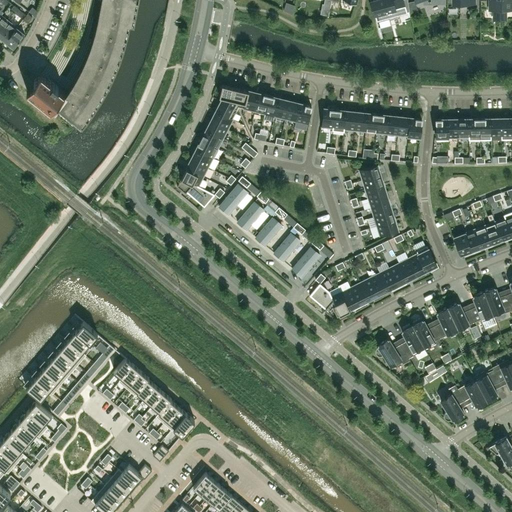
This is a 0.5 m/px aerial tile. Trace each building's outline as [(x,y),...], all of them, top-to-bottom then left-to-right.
[(79,123),(82,125),(87,119),(92,112),(97,105),(101,98),(105,91),(109,84),(112,77),(116,69),(119,61),(122,54),(124,46),(126,38),(127,37),(128,31),(130,23),(134,24),(138,0),(101,0),(98,16),(96,23),(95,30),(93,37),(91,44),(88,50),(86,56),(83,63),(80,69),(76,76),(73,81),(69,87),(67,91),(49,76),(48,78),(41,73),(26,90),(51,110),(47,114),(54,120),(58,115),(74,129),(79,123)] [(392,0),(373,0),(371,1),(374,14),(376,20),(387,17),(406,12),(409,11),(407,0),(396,0),(396,2),(393,3),(392,0)] [(510,9),(510,0),(491,0),(491,1),(489,1),(489,9),(493,9),(493,19),(505,19),(505,9),(510,9)] [(15,13),(19,9),(14,5),(11,9),(15,13)] [(24,13),(19,9),(15,13),(20,17),(24,13)] [(0,32),(9,21),(2,15),(0,17),(0,32)] [(28,23),(31,19),(26,15),(23,19),(28,23)] [(0,36),(6,41),(17,27),(9,21),(0,32),(0,36)] [(13,47),(24,33),(17,27),(6,41),(13,47)] [(220,96),(223,96),(221,100),(237,109),(238,106),(239,106),(240,100),(230,98),(233,87),(222,84),(220,96)] [(243,108),(247,90),(248,90),(240,88),(239,89),(233,87),(230,98),(240,100),(239,106),(238,106),(243,108)] [(254,110),(258,91),(258,92),(248,90),(247,90),(243,108),(254,110)] [(264,113),(269,95),(259,92),(259,91),(258,91),(254,110),(264,113)] [(275,115),(279,96),(279,97),(269,95),(264,113),(275,115)] [(285,118),(290,100),(280,97),(280,96),(279,96),(275,115),(285,118)] [(234,114),(237,109),(221,100),(216,109),(215,109),(232,118),(234,114)] [(296,120),(300,101),(300,102),(290,100),(285,118),(296,120)] [(296,120),(294,127),(302,129),(305,129),(306,124),(311,105),(301,103),(301,101),(300,101),(296,120)] [(333,127),(335,109),(324,107),(322,126),(333,127)] [(227,128),(232,118),(215,109),(215,110),(216,110),(211,119),(227,128)] [(344,128),(346,109),(345,110),(335,109),(333,127),(332,130),(344,131),(344,128)] [(355,129),(357,111),(346,110),(346,109),(344,128),(355,129)] [(365,130),(367,111),(367,112),(357,111),(355,129),(365,130)] [(376,131),(378,113),(368,112),(368,111),(367,111),(365,130),(376,131)] [(387,133),(389,113),(388,114),(378,113),(376,131),(387,133)] [(398,134),(400,115),(389,114),(389,113),(387,133),(398,134)] [(408,135),(410,116),(410,115),(410,117),(400,115),(398,134),(408,135)] [(419,136),(421,118),(411,117),(411,116),(410,116),(408,135),(419,136)] [(491,136),(490,117),(490,116),(490,117),(480,117),(480,139),(491,139),(491,136)] [(501,136),(501,117),(491,117),(491,116),(490,116),(490,117),(491,136),(501,136)] [(511,138),(511,122),(511,117),(511,116),(511,117),(501,117),(501,136),(501,139),(511,138)] [(447,137),(447,117),(447,118),(436,118),(436,140),(448,140),(448,136),(447,137)] [(458,136),(458,118),(447,118),(447,117),(447,137),(448,136),(458,136)] [(469,136),(469,117),(468,117),(468,118),(458,118),(458,136),(469,136)] [(480,139),(480,117),(469,118),(469,117),(469,136),(469,140),(480,139)] [(222,137),(227,128),(211,119),(206,129),(205,128),(205,129),(222,137)] [(217,147),(222,137),(205,129),(206,129),(201,139),(217,147)] [(213,157),(217,147),(201,139),(196,148),(195,147),(195,148),(196,148),(213,157)] [(258,152),(248,144),(245,142),(241,146),(254,157),(258,152)] [(208,166),(213,157),(196,148),(195,148),(196,149),(191,158),(208,166)] [(203,176),(208,166),(191,158),(186,167),(185,167),(186,167),(203,176)] [(380,174),(377,165),(378,165),(378,164),(359,170),(363,179),(380,174)] [(198,185),(203,176),(186,167),(185,167),(186,168),(181,177),(198,185)] [(383,182),(380,174),(363,179),(365,188),(384,182),(383,182)] [(215,194),(199,186),(198,185),(181,177),(177,185),(185,193),(186,191),(204,206),(215,194)] [(247,187),(251,183),(250,182),(246,179),(243,183),(247,187)] [(386,192),(383,183),(384,183),(384,182),(365,188),(368,198),(386,192)] [(228,216),(248,192),(237,183),(217,207),(228,216)] [(389,201),(388,198),(386,192),(368,198),(371,207),(390,201),(390,200),(389,201)] [(392,210),(389,202),(390,201),(371,207),(374,216),(392,210)] [(246,232),(264,210),(254,202),(236,223),(246,232)] [(394,219),(392,210),(374,216),(377,225),(396,219),(395,219),(394,219)] [(265,247),(283,226),(273,218),(255,239),(265,247)] [(511,237),(511,235),(505,218),(495,221),(501,239),(506,237),(506,239),(511,237)] [(398,229),(395,220),(396,219),(377,225),(380,235),(398,229)] [(501,239),(495,221),(485,225),(491,242),(501,239)] [(491,242),(485,225),(475,229),(481,246),(491,242)] [(481,246),(475,229),(464,233),(472,252),(478,250),(477,248),(481,246)] [(283,263),(301,241),(291,233),(273,255),(283,263)] [(472,252),(464,233),(454,236),(460,254),(465,252),(466,254),(472,252)] [(438,267),(428,248),(427,245),(417,250),(427,269),(431,267),(432,270),(438,267)] [(302,278),(320,255),(310,247),(292,269),(302,278)] [(330,260),(334,256),(327,250),(323,254),(330,260)] [(427,269),(417,250),(416,250),(418,253),(409,258),(418,275),(425,272),(424,271),(427,269)] [(418,275),(409,258),(399,263),(407,279),(409,278),(410,279),(418,275)] [(407,279),(399,263),(390,267),(399,286),(404,283),(403,281),(407,279)] [(399,286),(390,267),(381,272),(380,272),(388,289),(392,287),(393,289),(399,286)] [(388,289),(380,272),(370,277),(379,295),(386,291),(386,290),(388,289)] [(320,273),(315,279),(320,283),(325,277),(320,273)] [(379,295),(370,277),(361,282),(369,298),(371,298),(371,299),(379,295)] [(369,298),(361,282),(351,287),(361,305),(366,303),(365,301),(369,298)] [(340,313),(328,290),(320,283),(309,295),(328,311),(327,312),(332,317),(340,313)] [(511,308),(506,294),(499,296),(497,292),(495,286),(484,291),(494,316),(505,311),(511,308)] [(361,305),(351,287),(342,292),(350,308),(353,306),(354,308),(361,305)] [(350,308),(342,292),(332,296),(329,291),(328,290),(340,313),(341,314),(348,311),(347,309),(350,308)] [(494,316),(484,291),(472,295),(477,305),(470,308),(475,321),(482,318),(483,320),(494,316)] [(475,321),(470,308),(463,311),(461,307),(458,301),(447,306),(457,327),(468,323),(468,324),(475,321)] [(457,327),(447,306),(436,311),(441,321),(434,325),(441,337),(448,333),(447,332),(457,327)] [(441,337),(434,325),(428,328),(423,318),(421,319),(420,317),(412,321),(413,323),(412,324),(425,348),(436,342),(434,340),(441,337)] [(83,320),(76,329),(90,342),(98,333),(83,320)] [(425,348),(412,324),(411,325),(409,323),(402,327),(403,329),(401,330),(407,340),(400,343),(409,357),(425,348)] [(76,329),(67,339),(82,351),(90,342),(76,329)] [(409,357),(400,343),(394,347),(391,343),(388,338),(377,344),(378,345),(377,346),(377,347),(376,347),(376,348),(375,349),(375,350),(375,351),(375,352),(375,353),(376,353),(377,354),(378,355),(379,356),(380,356),(381,355),(382,355),(383,355),(384,354),(392,367),(402,361),(403,363),(410,359),(409,357)] [(67,339),(59,348),(77,364),(86,354),(82,351),(67,339)] [(59,348),(51,358),(69,373),(77,364),(59,348)] [(125,357),(114,370),(121,377),(122,377),(133,364),(125,357)] [(51,358),(43,367),(61,383),(69,373),(51,358)] [(511,387),(511,362),(510,358),(492,366),(493,368),(493,369),(499,381),(506,378),(510,388),(511,387)] [(121,377),(118,380),(126,387),(141,370),(133,364),(122,377),(121,377)] [(445,370),(441,365),(428,373),(432,378),(445,370)] [(43,367),(35,377),(49,389),(49,390),(52,393),(61,383),(43,367)] [(492,384),(499,381),(493,369),(486,372),(485,370),(474,376),(487,400),(497,394),(492,384)] [(141,370),(126,387),(135,394),(135,393),(148,378),(149,377),(141,370)] [(487,400),(474,376),(476,379),(466,385),(465,384),(458,388),(455,384),(464,399),(471,396),(476,406),(478,405),(479,407),(486,403),(485,401),(487,400)] [(35,377),(26,387),(41,399),(49,390),(49,389),(35,377)] [(148,378),(135,393),(143,400),(156,385),(148,378)] [(458,403),(464,399),(455,384),(448,388),(451,394),(441,400),(447,409),(446,410),(445,411),(444,411),(444,413),(443,414),(444,415),(444,416),(444,417),(445,418),(446,419),(448,419),(448,420),(449,419),(450,419),(451,419),(452,418),(453,419),(455,418),(456,420),(463,416),(462,414),(464,413),(458,403)] [(156,385),(143,400),(151,407),(152,405),(152,404),(163,391),(156,385)] [(163,391),(152,404),(152,405),(159,411),(160,411),(170,399),(171,399),(172,398),(163,391)] [(159,411),(156,415),(164,422),(178,405),(171,399),(170,399),(160,411),(159,411)] [(36,400),(28,409),(43,423),(44,423),(52,414),(36,400)] [(178,405),(164,422),(172,429),(174,427),(173,427),(186,412),(178,405)] [(28,409),(20,419),(37,434),(39,436),(47,426),(44,423),(43,423),(28,409)] [(186,412),(173,427),(174,427),(182,434),(194,419),(186,412)] [(20,419),(12,428),(28,441),(27,442),(29,443),(37,434),(20,419)] [(12,428),(4,437),(20,450),(27,442),(28,441),(12,428)] [(511,447),(506,436),(488,446),(496,453),(500,451),(506,462),(511,459),(511,447)] [(4,437),(0,441),(0,449),(16,463),(24,453),(20,450),(4,437)] [(162,444),(153,454),(160,460),(169,449),(162,444)] [(0,449),(0,464),(4,469),(8,472),(16,463),(0,449)] [(122,471),(135,483),(141,475),(144,478),(152,469),(145,463),(138,471),(129,463),(122,471)] [(0,464),(0,504),(10,493),(0,483),(0,473),(4,469),(0,464)] [(118,468),(111,476),(128,490),(135,483),(122,471),(118,468)] [(205,471),(193,486),(199,492),(212,477),(205,471)] [(111,476),(105,483),(122,498),(128,490),(111,476)] [(212,477),(199,492),(206,497),(218,483),(212,477)] [(105,483),(98,491),(115,506),(122,498),(105,483)] [(218,483),(206,497),(212,503),(225,488),(218,483)] [(225,488),(212,503),(219,508),(231,494),(225,488)] [(98,491),(91,499),(104,511),(102,511),(109,511),(115,506),(98,491)] [(231,494),(219,508),(223,511),(227,511),(238,500),(231,494)] [(238,500),(227,511),(240,511),(246,506),(238,500)] [(192,511),(182,502),(175,510),(177,511),(192,511)] [(7,503),(0,511),(14,511),(16,510),(7,503)]
